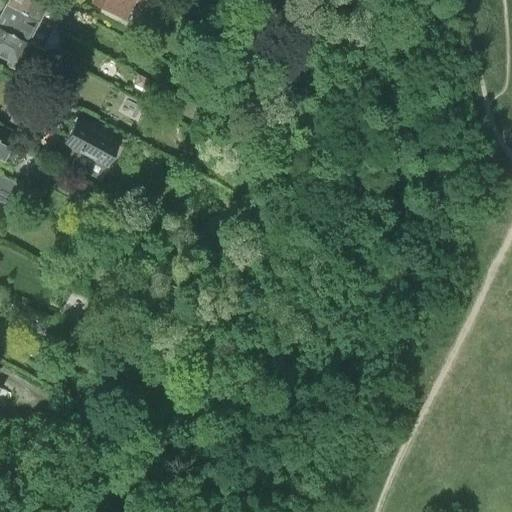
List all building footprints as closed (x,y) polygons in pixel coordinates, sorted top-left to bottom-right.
[(70,24),(76,13),(51,0),(6,0),(6,1),(53,27),(55,28),(60,18),(70,24)] [(92,0),(92,2),(125,20),(126,18),(140,24),(152,1),(148,0),(92,0)] [(0,12),(0,25),(42,48),(53,27),(6,1),(0,12)] [(0,53),(9,59),(5,67),(21,75),(23,73),(25,73),(34,56),(40,59),(67,74),(72,64),(42,48),(0,25),(0,53)] [(152,92),(157,83),(138,73),(133,82),(152,92)] [(99,180),(107,165),(119,144),(120,144),(122,140),(111,135),(114,130),(102,123),(101,125),(91,119),(87,126),(74,119),(62,141),(77,149),(69,165),(74,167),(75,166),(98,178),(98,180),(99,180)] [(0,157),(11,163),(18,150),(10,145),(0,140),(0,157)] [(6,177),(1,188),(18,196),(22,198),(27,188),(6,177)] [(1,188),(0,187),(0,201),(13,208),(18,196),(1,188)]
